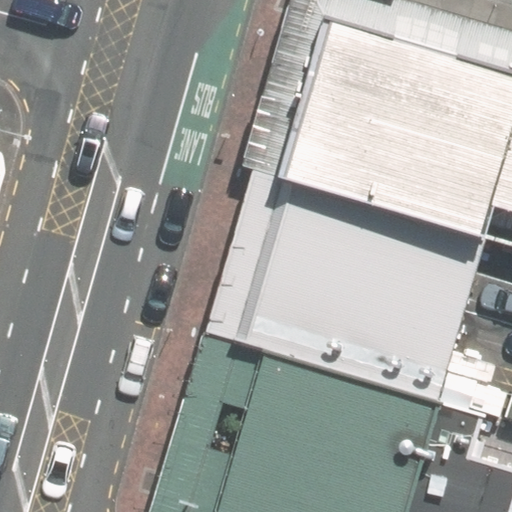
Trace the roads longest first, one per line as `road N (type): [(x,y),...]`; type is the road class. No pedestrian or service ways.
road 1 (primary): [(148,49),(23,511)]
road 2 (residential): [(0,8),(148,49)]
